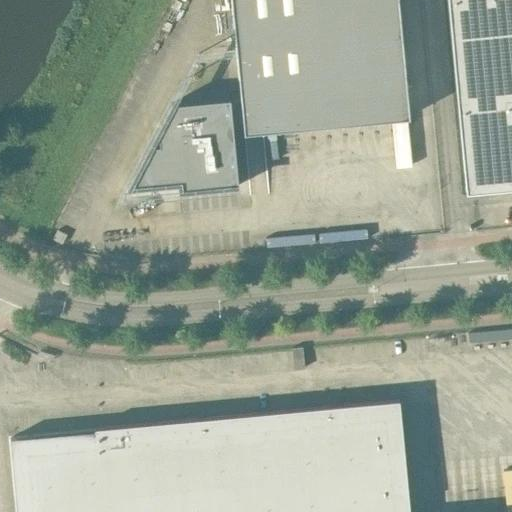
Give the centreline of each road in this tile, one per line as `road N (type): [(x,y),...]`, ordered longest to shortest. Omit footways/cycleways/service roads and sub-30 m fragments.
road 1 (unclassified): [(0,289),(52,309),(142,321),(426,294)]
road 2 (unclassified): [(424,273),(151,299),(62,290),(0,266)]
